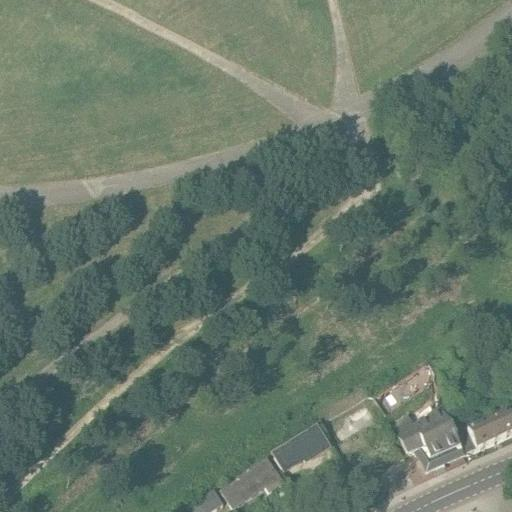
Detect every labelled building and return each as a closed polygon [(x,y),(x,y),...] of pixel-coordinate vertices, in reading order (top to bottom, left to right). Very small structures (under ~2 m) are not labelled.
[(465,457),(511,439),(511,427),(506,414),(456,436),(465,457)] [(425,475),(463,458),(465,457),(456,436),(453,437),(444,417),(398,438),(405,454),(414,450),(425,475)] [(310,462),(328,452),(317,432),(273,460),(282,475),(308,460),(310,462)] [(268,497),(281,489),(263,462),(244,473),(246,477),(220,493),(232,511),(264,491),(268,497)] [(187,510),(182,511),(217,511),(223,509),(213,493),(186,508),(187,510)]
